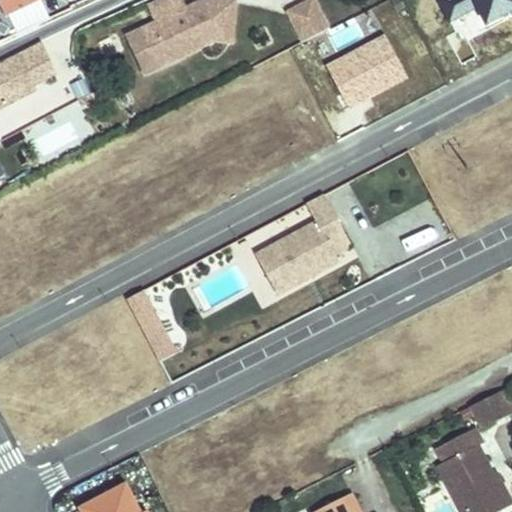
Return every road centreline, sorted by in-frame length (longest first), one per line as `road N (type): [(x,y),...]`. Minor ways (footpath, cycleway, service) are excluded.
road 1 (residential): [(0,338),(511,69)]
road 2 (residential): [(511,247),(26,497)]
